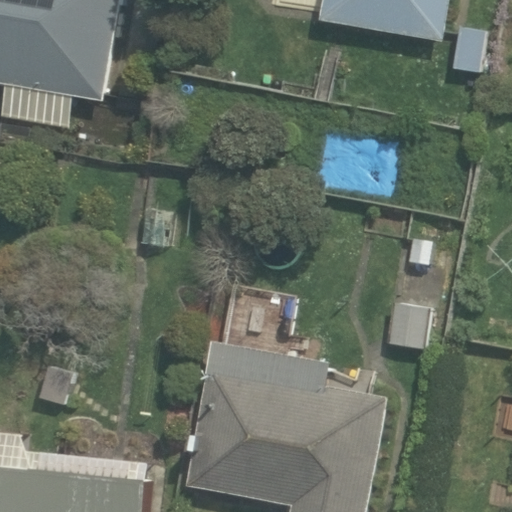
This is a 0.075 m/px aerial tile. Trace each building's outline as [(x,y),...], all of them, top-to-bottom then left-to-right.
[(129,0),(0,0),(0,83),(45,91),(37,135),(76,142),(79,127),(98,130),(103,101),(111,102),(129,0)] [(454,0),(332,0),(329,23),(447,43),(454,0)] [(483,72),(491,33),(468,29),(460,68),(483,72)] [(172,247),(176,214),(148,211),(144,244),(172,247)] [(432,266),(436,241),(416,238),(412,262),(432,266)] [(393,343),(431,349),(437,307),(399,301),(393,343)] [(381,511),(405,404),(340,390),(344,372),(232,347),(201,490),(301,511),(381,511)] [(154,511),(157,489),(0,471),(0,511),(154,511)]
